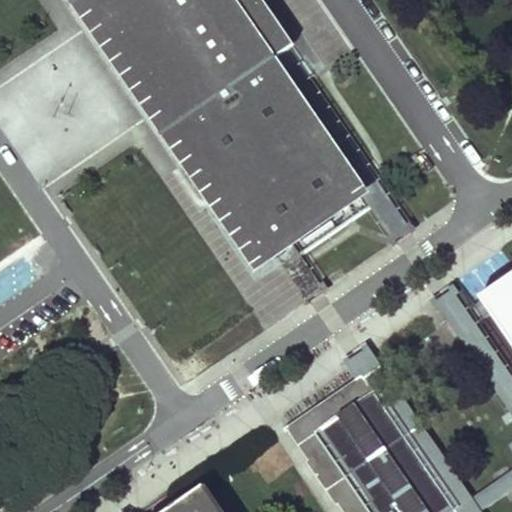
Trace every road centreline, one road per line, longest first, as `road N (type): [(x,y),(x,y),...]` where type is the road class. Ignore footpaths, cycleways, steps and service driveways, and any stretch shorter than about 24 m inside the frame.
road 1 (residential): [(182,417),(490,208)]
road 2 (residential): [(350,0),(490,208)]
road 3 (residential): [(182,417),(79,264)]
road 4 (residential): [(44,511),(182,417)]
road 5 (residential): [(79,264),(0,147)]
